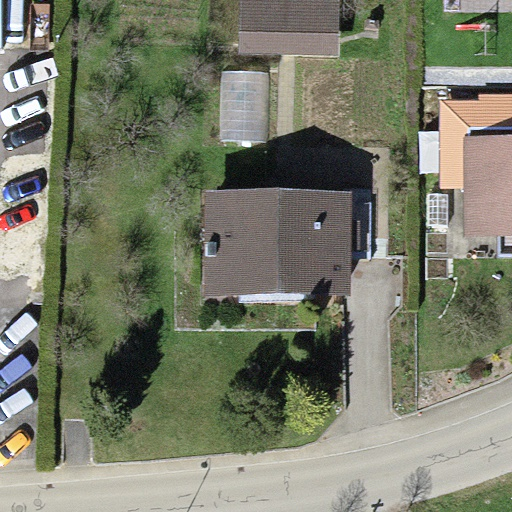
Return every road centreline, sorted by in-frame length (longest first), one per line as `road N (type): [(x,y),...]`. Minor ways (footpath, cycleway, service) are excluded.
road 1 (secondary): [(511,434),(439,462),(314,490),(29,511)]
road 2 (unknown): [(314,490),(361,405),(376,327),(372,162)]
